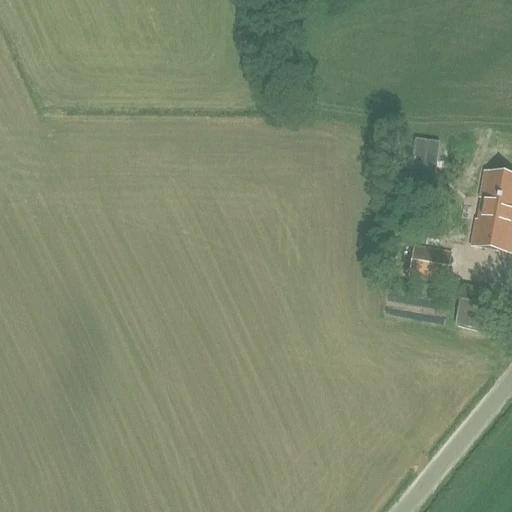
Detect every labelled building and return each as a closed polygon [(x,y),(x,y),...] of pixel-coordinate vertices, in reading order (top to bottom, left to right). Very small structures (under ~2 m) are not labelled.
[(501,252),(511,254),(511,179),(488,175),(484,200),(491,202),(487,224),(480,223),(476,248),(490,250),(501,252)] [(447,285),(452,254),(414,247),(409,278),(447,285)] [(460,278),(480,277),(480,263),(460,264),(460,278)] [(465,330),(470,304),(453,301),(448,327),(465,330)] [(414,331),(410,344),(429,350),(433,337),(414,331)]
